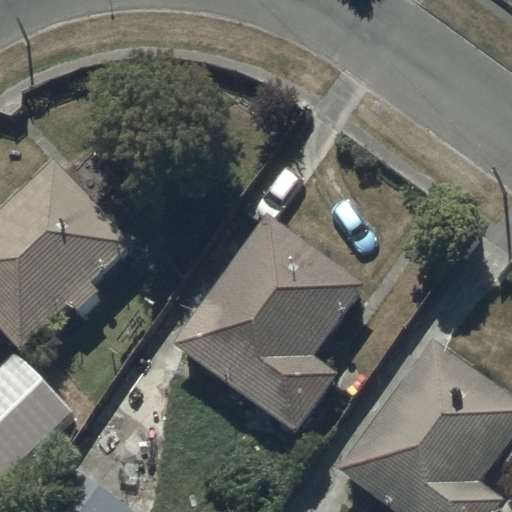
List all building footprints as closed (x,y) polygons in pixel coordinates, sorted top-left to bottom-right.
[(141,262),(60,178),(0,236),(0,340),(29,370),(79,322),(87,330),(108,310),(100,301),(141,262)] [(272,234),(176,362),(298,454),(342,395),(317,377),(370,307),(272,234)] [(511,413),(435,358),(341,490),(371,511),(495,511),(482,502),(511,460),(511,413)] [(18,369),(0,386),(0,501),(76,428),(18,369)] [(121,511),(72,477),(46,511),(121,511)]
